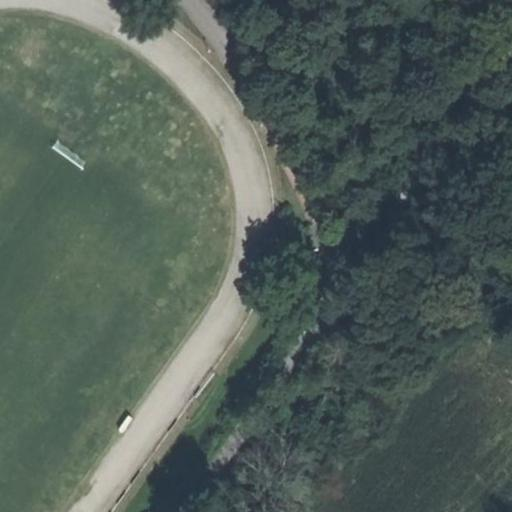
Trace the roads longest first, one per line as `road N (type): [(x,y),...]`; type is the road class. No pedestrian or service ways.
road 1 (track): [(330,258),(308,183),(252,67),(195,0)]
road 2 (track): [(190,511),(308,340),(324,310),(330,258)]
